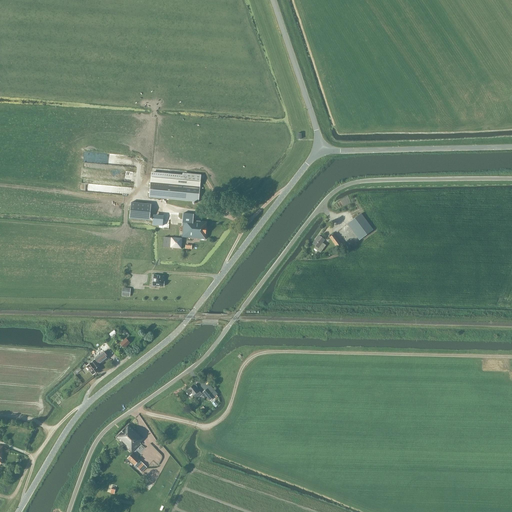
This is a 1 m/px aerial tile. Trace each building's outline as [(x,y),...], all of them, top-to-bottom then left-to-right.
[(152,172),(150,197),(199,202),(199,198),(199,196),(201,174),(183,172),(183,175),(152,172)] [(131,203),(129,219),(149,221),(151,204),(131,203)] [(194,214),(183,213),(182,226),(183,227),(182,237),(205,240),(207,222),(193,221),(194,214)] [(361,214),(347,224),(359,240),(373,230),(361,214)] [(334,235),(330,238),(337,248),(341,244),(334,235)] [(326,245),(322,243),(324,240),(319,236),(313,244),(315,246),(314,248),(320,253),(326,245)] [(163,247),(181,249),(182,239),(164,237),(163,247)] [(153,275),(152,282),(153,282),(152,286),(159,287),(159,286),(164,287),(164,282),(163,282),(163,276),(153,275)] [(122,288),(122,296),(130,297),(131,289),(122,288)] [(127,339),(121,344),(124,348),(130,343),(127,339)] [(104,351),(94,359),(95,360),(87,367),(93,375),(99,370),(95,365),(97,362),(99,365),(109,358),(104,351)] [(189,390),(186,392),(189,395),(191,393),(196,398),(201,394),(197,388),(197,387),(195,387),(194,385),(193,386),(189,390)] [(211,386),(207,389),(214,397),(217,395),(218,394),(211,386)] [(207,389),(203,392),(206,397),(210,401),(214,398),(214,397),(207,389)] [(143,440),(128,425),(116,438),(131,453),(140,444),(140,443),(143,440)] [(136,468),(141,463),(141,462),(132,453),(127,458),(136,468)] [(141,462),(141,463),(136,468),(142,473),(147,468),(141,462)]
